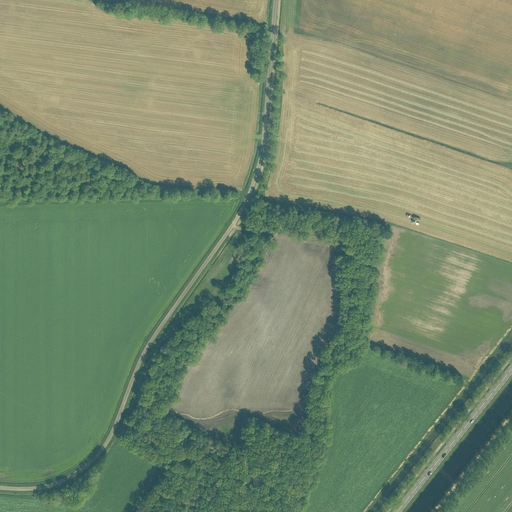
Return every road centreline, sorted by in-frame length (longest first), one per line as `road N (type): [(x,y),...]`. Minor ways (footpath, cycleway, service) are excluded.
road 1 (unclassified): [(0,486),(42,487),(87,465),(116,424),(148,344),(241,209),(263,143),(275,0)]
road 2 (primary): [(397,511),(511,368)]
road 3 (track): [(372,266),(337,242),(231,226)]
road 4 (track): [(511,415),(434,511)]
